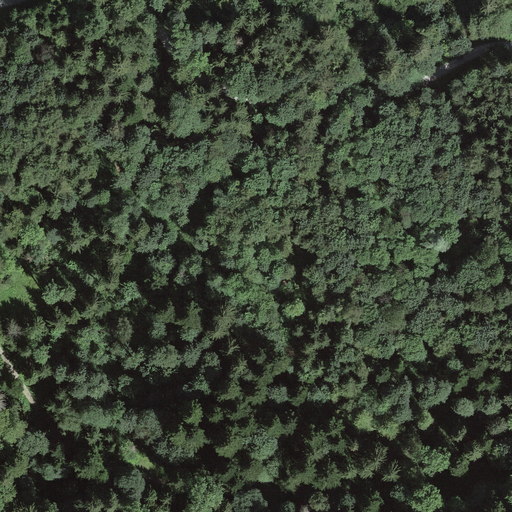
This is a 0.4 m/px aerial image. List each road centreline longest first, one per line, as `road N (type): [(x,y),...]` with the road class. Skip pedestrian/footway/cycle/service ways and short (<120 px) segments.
road 1 (track): [(511,478),(476,489),(388,491),(162,482),(69,446),(0,358)]
road 2 (track): [(511,46),(483,48),(387,86),(254,99),(188,67),(135,0)]
